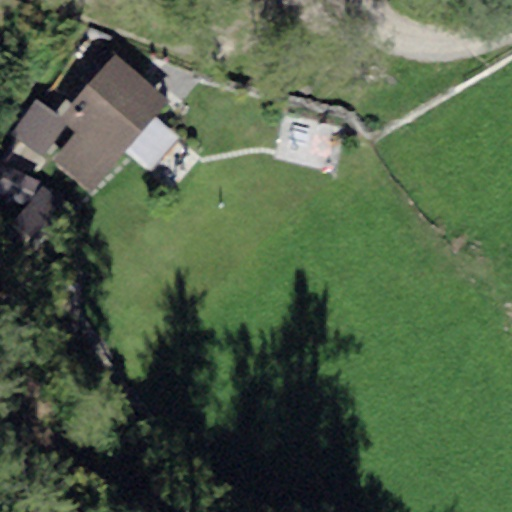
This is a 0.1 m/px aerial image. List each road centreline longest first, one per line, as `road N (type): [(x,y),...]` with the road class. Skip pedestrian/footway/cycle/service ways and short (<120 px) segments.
road 1 (track): [(0,375),(172,511)]
road 2 (track): [(511,22),(463,45),(393,27),(362,0)]
